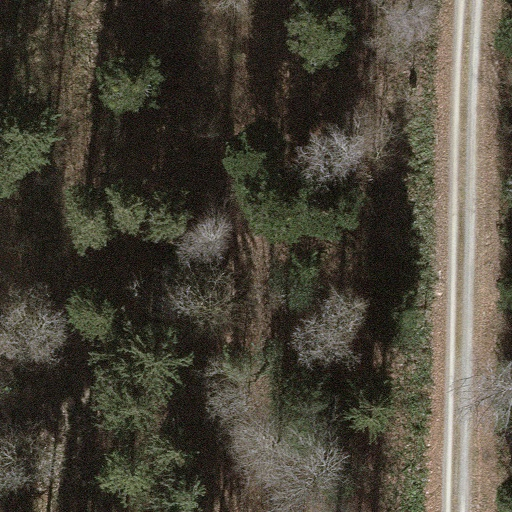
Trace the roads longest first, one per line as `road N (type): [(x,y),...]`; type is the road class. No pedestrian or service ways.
road 1 (track): [(119,511),(15,0)]
road 2 (track): [(468,0),(440,511)]
